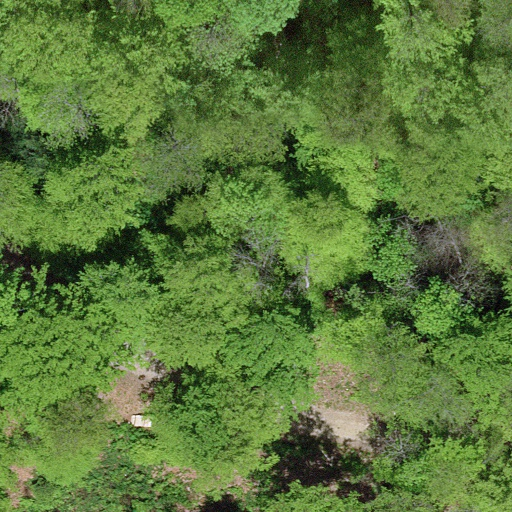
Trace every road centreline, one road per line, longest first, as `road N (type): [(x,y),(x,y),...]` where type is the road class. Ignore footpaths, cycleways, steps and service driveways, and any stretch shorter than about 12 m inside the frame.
road 1 (track): [(511,447),(351,433),(190,394),(132,366),(0,263)]
road 2 (track): [(190,394),(0,438)]
